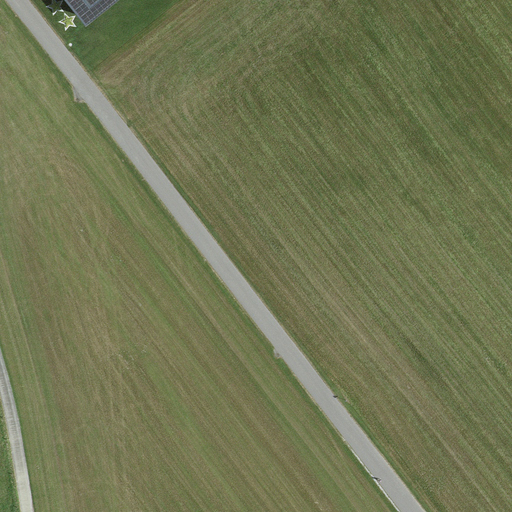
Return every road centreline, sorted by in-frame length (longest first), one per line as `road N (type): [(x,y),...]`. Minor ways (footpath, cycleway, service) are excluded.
road 1 (tertiary): [(412,511),(13,0)]
road 2 (track): [(27,511),(0,373)]
